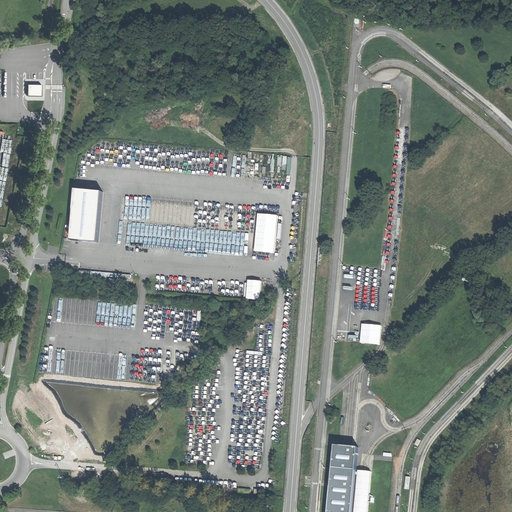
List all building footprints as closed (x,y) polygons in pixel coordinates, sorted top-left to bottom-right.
[(36,96),(42,96),(42,85),(38,85),(28,85),(27,97),(36,96)] [(103,193),(77,191),(73,241),(98,244),(103,193)] [(258,213),(254,251),(273,253),(277,215),(258,213)] [(263,299),(264,280),(250,279),(249,298),(263,299)] [(362,324),(360,342),(379,344),(381,326),(362,324)] [(347,446),(338,445),(335,483),(331,511),(367,511),(372,472),(367,471),(362,471),(359,471),(360,462),(361,457),(362,448),(354,447),(347,446)] [(251,490),(238,489),(237,498),(250,499),(251,490)]
